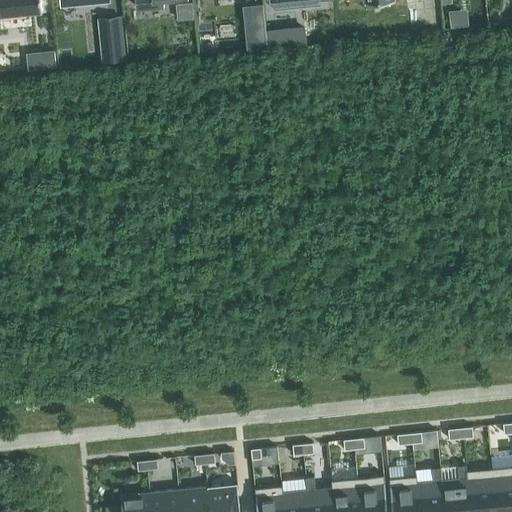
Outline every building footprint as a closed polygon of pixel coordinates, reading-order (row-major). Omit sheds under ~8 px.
[(0,0),(0,13),(43,9),(41,0),(0,0)] [(192,2),(176,3),(177,19),(193,18),(192,2)] [(261,6),(245,7),(249,47),(265,45),(261,6)] [(120,17),(99,19),(100,32),(122,31),(120,17)] [(304,25),(265,29),(267,47),(267,49),(306,45),(304,25)] [(54,50),(37,52),(38,67),(56,66),(54,50)] [(511,421),(503,423),(504,433),(511,432),(511,421)] [(472,426),(462,427),(463,437),(473,436),(472,426)] [(462,427),(448,428),(449,439),(463,437),(462,427)] [(421,431),(411,432),(412,442),(422,441),(421,431)] [(411,432),(397,434),(398,444),(412,442),(411,432)] [(364,437),(354,438),(355,448),(365,447),(364,437)] [(354,438),(343,439),(344,449),(355,448),(354,438)] [(313,442),(303,443),(304,454),(314,453),(313,442)] [(303,443),(292,444),(294,455),(304,454),(303,443)] [(264,447),(248,449),(249,459),(265,458),(264,447)] [(214,452),(204,454),(205,463),(215,462),(214,452)] [(204,454),(194,455),(195,464),(205,463),(204,454)] [(157,458),(147,459),(148,469),(158,468),(157,458)] [(147,459),(137,460),(138,470),(148,469),(147,459)] [(459,478),(442,479),(445,511),(470,511),(466,470),(466,464),(458,464),(459,478)] [(511,511),(511,464),(492,467),(496,511),(511,511)] [(416,475),(419,511),(445,511),(442,479),(440,466),(432,467),(434,480),(417,482),(416,475)] [(496,511),(492,467),(466,470),(470,511),(496,511)] [(387,511),(384,474),(358,477),(361,511),(387,511)] [(314,475),(306,476),(307,489),(309,511),(335,511),(332,479),(331,480),(332,487),(315,488),(314,475)] [(419,511),(416,475),(389,478),(392,511),(419,511)] [(361,511),(358,477),(332,479),(335,511),(361,511)] [(240,511),(237,482),(208,485),(210,511),(240,511)] [(210,511),(208,485),(179,488),(181,511),(210,511)] [(283,511),(281,485),(255,487),(257,511),(283,511)] [(282,485),(281,485),(283,511),(309,511),(307,489),(283,492),(282,485)] [(181,511),(179,488),(150,491),(151,511),(181,511)] [(151,511),(150,491),(121,494),(122,511),(151,511)]
